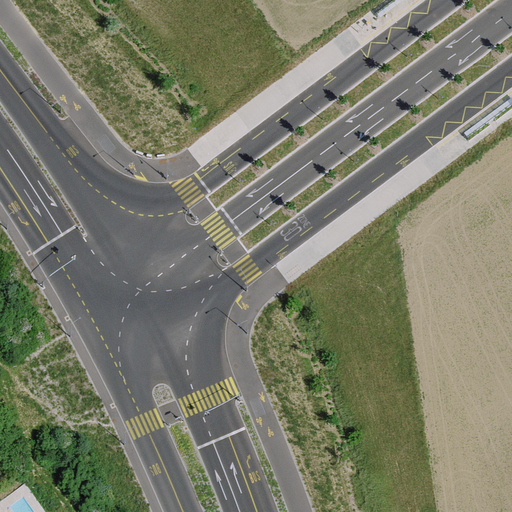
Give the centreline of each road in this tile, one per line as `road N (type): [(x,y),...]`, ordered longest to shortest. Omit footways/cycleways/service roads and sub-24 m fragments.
road 1 (residential): [(511,12),(222,228),(121,283)]
road 2 (residential): [(121,283),(224,286),(511,69)]
road 3 (tertiary): [(254,511),(193,368),(121,283)]
road 4 (tertiary): [(121,283),(108,226),(0,75)]
road 5 (tertiary): [(121,283),(111,332),(183,511)]
road 6 (tertiary): [(0,162),(54,235),(121,283)]
